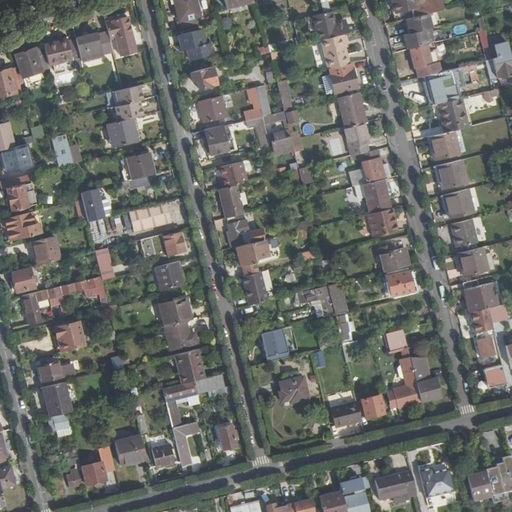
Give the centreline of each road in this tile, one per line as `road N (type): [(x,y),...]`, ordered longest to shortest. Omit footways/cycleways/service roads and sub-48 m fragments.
road 1 (residential): [(262,471),(146,0)]
road 2 (residential): [(469,419),(367,0)]
road 3 (residential): [(469,419),(262,471)]
road 4 (residential): [(44,511),(0,332)]
road 5 (residential): [(262,471),(100,511)]
